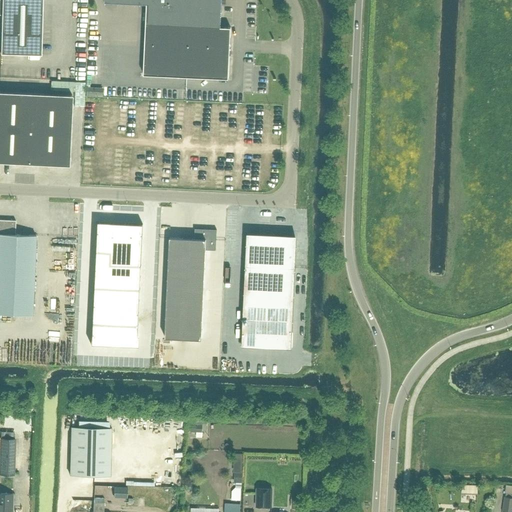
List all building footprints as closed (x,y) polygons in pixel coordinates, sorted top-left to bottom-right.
[(0,0),(0,13),(1,13),(0,53),(40,54),(41,0),(0,0)] [(104,0),(104,2),(147,4),(143,75),(228,78),(231,27),(220,27),(221,0),(104,0)] [(0,91),(0,126),(32,128),(33,93),(0,91)] [(32,128),(30,164),(68,165),(72,95),(33,93),(32,128)] [(0,162),(30,164),(32,128),(0,126),(0,162)] [(0,313),(32,315),(35,235),(14,234),(15,220),(0,219),(0,313)] [(143,224),(96,222),(90,344),(137,346),(143,224)] [(169,237),(165,338),(201,339),(205,249),(215,249),(216,229),(195,228),(194,238),(169,237)] [(245,266),(241,347),(291,349),(295,268),(291,268),(292,248),(273,247),(273,245),(268,245),(268,247),(250,246),(249,266),(245,266)] [(110,428),(70,427),(69,474),(109,475),(110,428)] [(2,438),(2,454),(1,474),(13,475),(15,438),(13,438),(14,432),(1,431),(1,438),(2,438)] [(242,482),(242,471),(234,471),(234,482),(242,482)] [(463,494),(480,492),(479,483),(462,484),(463,494)] [(256,488),(256,507),(272,508),(273,488),(256,488)] [(0,511),(11,511),(12,494),(0,493),(0,511)] [(511,511),(511,497),(504,496),(502,511),(511,511)] [(92,511),(102,511),(103,503),(104,498),(93,498),(93,502),(92,502),(92,505),(93,505),(92,511)]
